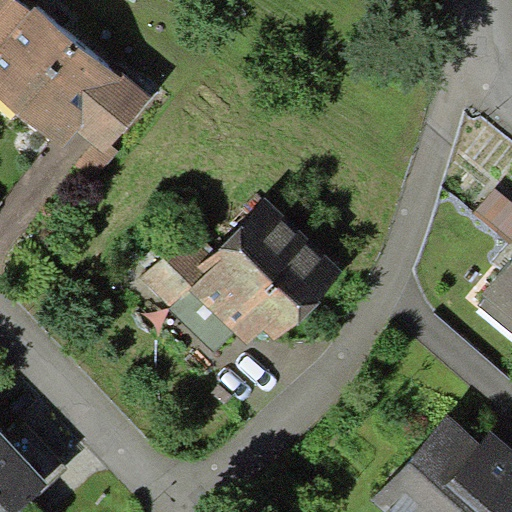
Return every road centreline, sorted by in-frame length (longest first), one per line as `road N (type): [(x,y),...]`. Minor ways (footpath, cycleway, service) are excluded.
road 1 (residential): [(473,57),(405,241),(345,355),(170,505)]
road 2 (residential): [(0,323),(170,505)]
